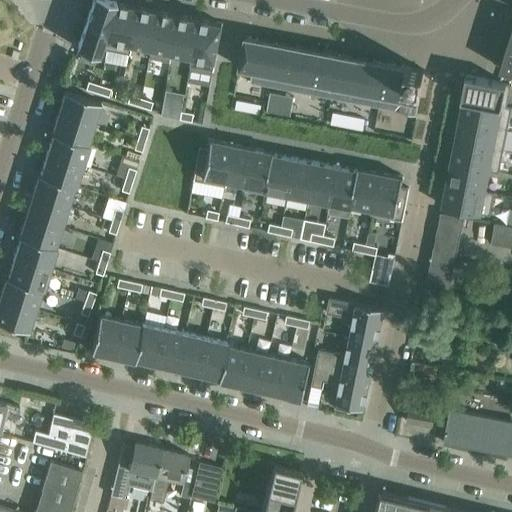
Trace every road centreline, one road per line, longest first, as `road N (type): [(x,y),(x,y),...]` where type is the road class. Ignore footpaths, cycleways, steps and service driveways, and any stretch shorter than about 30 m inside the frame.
road 1 (residential): [(0,359),(369,450)]
road 2 (residential): [(369,450),(422,207)]
road 3 (tertiary): [(455,0),(412,22),(267,0)]
road 4 (residential): [(52,0),(0,184)]
road 5 (residential): [(369,450),(511,485)]
